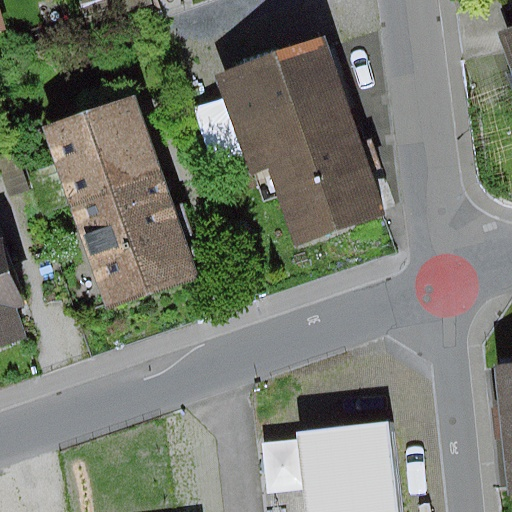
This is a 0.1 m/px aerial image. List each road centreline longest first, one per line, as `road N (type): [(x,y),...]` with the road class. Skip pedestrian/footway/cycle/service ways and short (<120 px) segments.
road 1 (residential): [(0,434),(454,277)]
road 2 (residential): [(454,277),(415,0)]
road 3 (residential): [(468,511),(454,277)]
